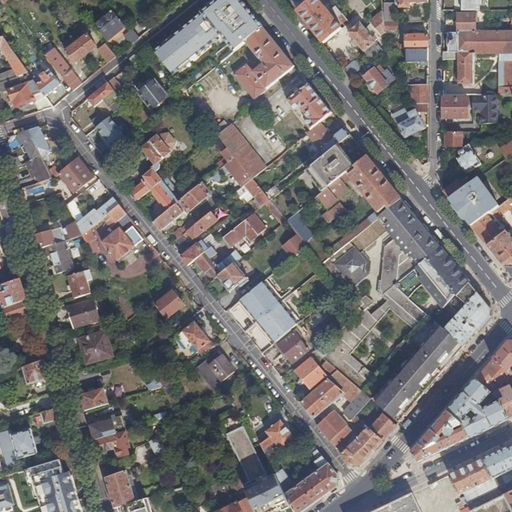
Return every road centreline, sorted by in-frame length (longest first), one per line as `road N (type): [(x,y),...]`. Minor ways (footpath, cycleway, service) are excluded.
road 1 (residential): [(0,132),(52,113),(360,488)]
road 2 (residential): [(102,511),(0,180)]
road 3 (tertiary): [(417,191),(265,0)]
road 4 (tertiary): [(360,488),(511,317)]
road 5 (residential): [(417,191),(434,168),(435,0)]
road 6 (residential): [(370,498),(511,433)]
road 7 (tertiary): [(511,307),(417,191)]
